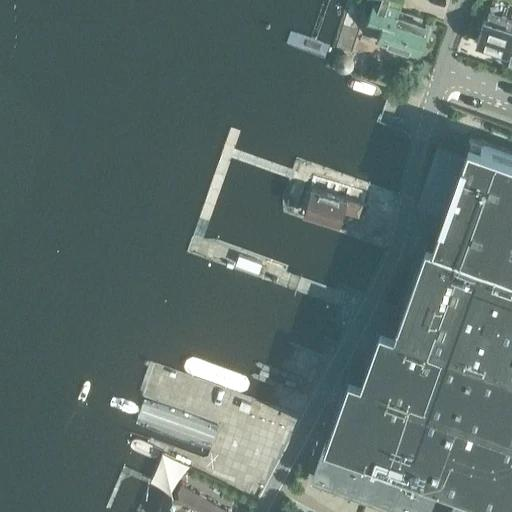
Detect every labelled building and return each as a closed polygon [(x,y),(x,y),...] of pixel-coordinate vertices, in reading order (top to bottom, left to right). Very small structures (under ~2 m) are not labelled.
[(407,10),(406,13),(398,11),(401,0),(378,0),(374,14),(388,19),(381,40),(419,52),(429,22),(420,19),(422,15),(407,10)] [(484,19),(477,40),(508,50),(509,51),(511,41),(511,17),(490,10),(487,20),(485,20),(484,19)] [(336,55),(335,66),(343,72),(353,68),(354,57),(345,51),(336,55)] [(511,511),(511,148),(471,134),(464,153),(444,210),(434,237),(428,235),(420,259),(402,308),(397,323),(383,318),(365,370),(352,365),(344,388),(340,399),(313,475),(415,511),(511,511)] [(344,210),(358,214),(362,203),(348,199),(348,198),(312,187),(304,211),(340,223),(344,210)] [(386,212),(392,196),(378,191),(373,207),(386,212)] [(231,511),(181,484),(175,494),(166,489),(154,511),(156,511),(231,511)]
